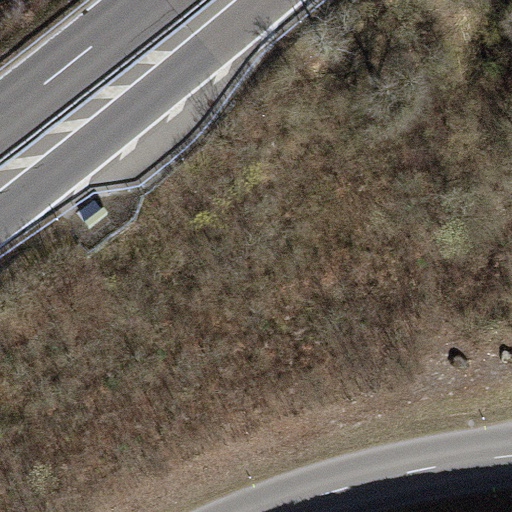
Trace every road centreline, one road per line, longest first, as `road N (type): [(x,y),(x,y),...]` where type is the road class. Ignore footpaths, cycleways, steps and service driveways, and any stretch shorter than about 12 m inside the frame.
road 1 (trunk): [(0,213),(266,0)]
road 2 (unclassified): [(274,511),(432,467),(511,456)]
road 3 (trunk): [(151,0),(0,119)]
